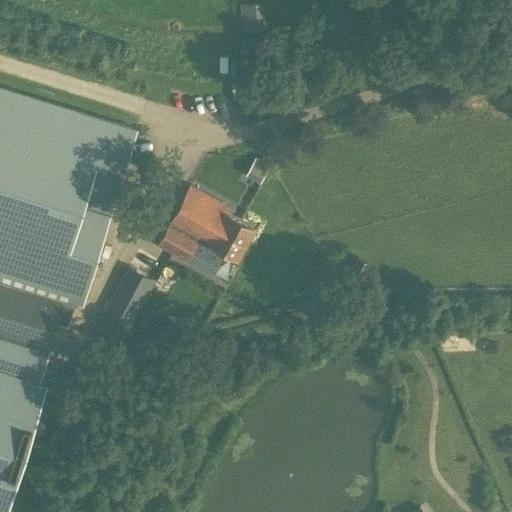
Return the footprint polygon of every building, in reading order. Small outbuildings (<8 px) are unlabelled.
[(243,29),(264,28),(262,0),(243,0),(242,0),(243,29)] [(0,85),(0,283),(64,303),(58,322),(68,325),(77,295),(84,297),(136,128),(0,85)] [(270,163),(255,155),(245,172),(260,180),(270,163)] [(226,205),(190,185),(157,243),(187,260),(187,258),(212,273),(226,249),(237,255),(254,225),(225,208),(226,205)] [(347,272),(362,281),(372,262),(357,254),(347,272)] [(155,278),(129,265),(97,325),(123,338),(155,278)] [(0,334),(49,350),(58,322),(64,303),(0,283),(0,334)] [(0,511),(7,511),(47,383),(0,368),(0,511)]
